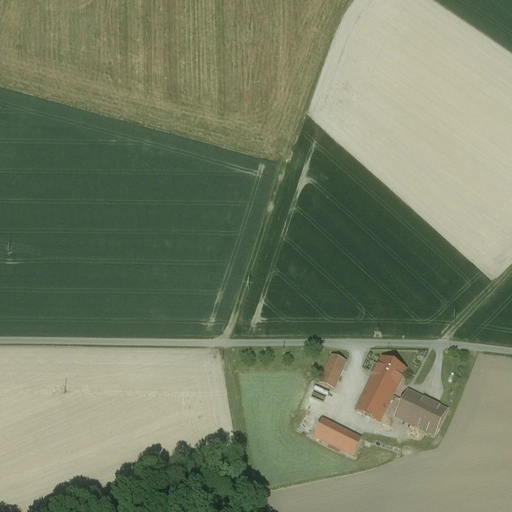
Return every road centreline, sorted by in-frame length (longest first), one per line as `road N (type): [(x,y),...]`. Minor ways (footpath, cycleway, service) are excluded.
road 1 (unclassified): [(0,341),(441,344),(511,353)]
road 2 (track): [(227,344),(233,404),(262,511)]
